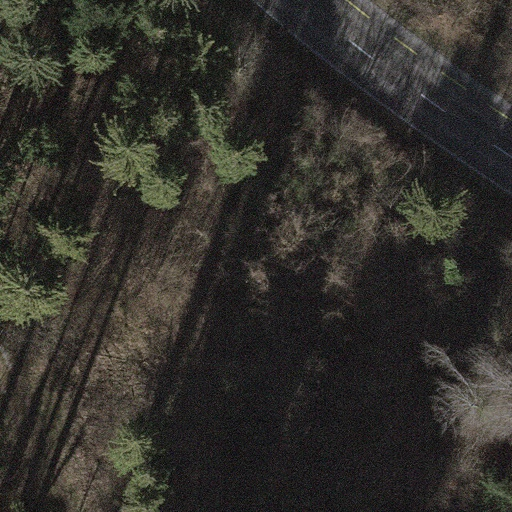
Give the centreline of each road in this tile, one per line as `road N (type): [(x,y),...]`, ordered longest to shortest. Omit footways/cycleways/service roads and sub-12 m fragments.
road 1 (secondary): [(511,153),(304,0)]
road 2 (track): [(62,511),(0,361)]
